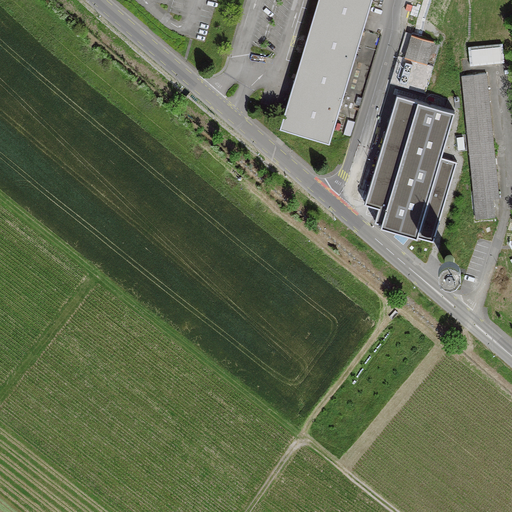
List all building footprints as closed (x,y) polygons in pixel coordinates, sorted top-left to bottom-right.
[(370,11),(372,0),(317,0),(279,127),(332,143),(364,30),(370,11)] [(364,30),(371,32),(377,13),(370,11),(364,30)] [(410,33),(403,57),(426,64),(433,40),(410,33)] [(468,46),(469,64),(505,61),(503,49),(503,43),(468,46)] [(489,74),(464,76),(470,135),(458,136),(460,153),(470,152),(469,147),(471,147),(478,220),(497,218),(497,212),(488,213),(487,195),(501,194),(489,74)] [(354,105),(360,107),(365,89),(359,87),(354,105)] [(433,240),(455,164),(438,159),(452,113),(399,98),(369,202),(381,205),(376,220),(384,222),(382,225),(433,240)] [(346,135),(351,136),(355,123),(350,121),(346,135)] [(501,200),(501,194),(487,195),(488,213),(497,212),(496,200),(501,200)] [(450,264),(452,263),(453,261),(454,259),(453,257),(451,256),(449,255),(447,256),(446,258),(445,260),(446,262),(448,264),(450,264)]
